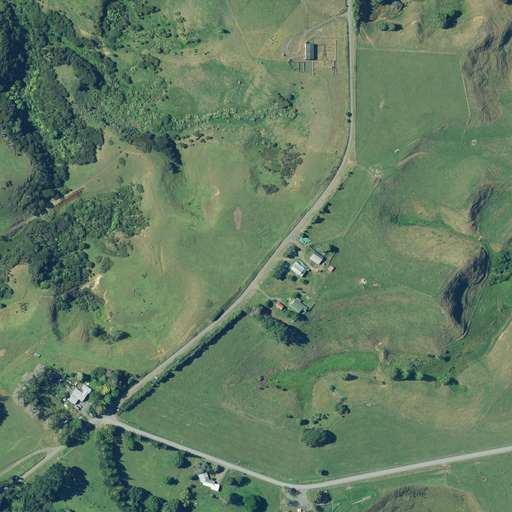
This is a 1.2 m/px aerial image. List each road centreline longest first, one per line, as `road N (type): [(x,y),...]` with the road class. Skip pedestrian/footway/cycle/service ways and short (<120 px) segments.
road 1 (unclassified): [(346,0),(349,129),(337,172),(241,296),(103,415)]
road 2 (unclassified): [(511,448),(305,488),(272,483),(103,415)]
road 3 (unclassified): [(103,415),(0,494)]
